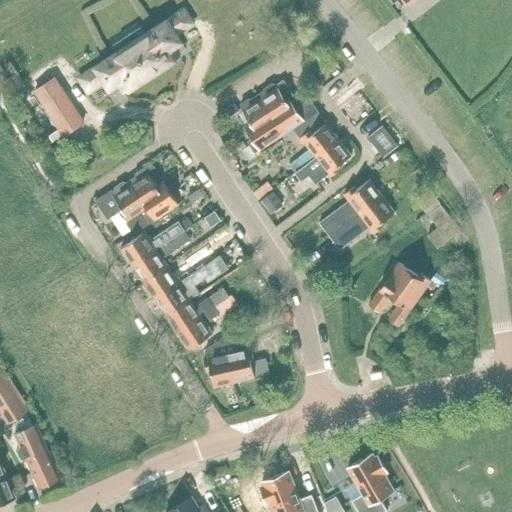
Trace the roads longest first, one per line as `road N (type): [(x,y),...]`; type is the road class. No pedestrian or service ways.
road 1 (unclassified): [(511,364),(474,190),(323,0)]
road 2 (residential): [(228,438),(79,212),(81,198),(188,125)]
road 3 (residential): [(188,125),(300,292),(330,411)]
road 4 (residential): [(364,146),(290,59),(188,125)]
road 5 (tertiary): [(330,411),(511,372)]
road 6 (tertiary): [(59,511),(228,438)]
